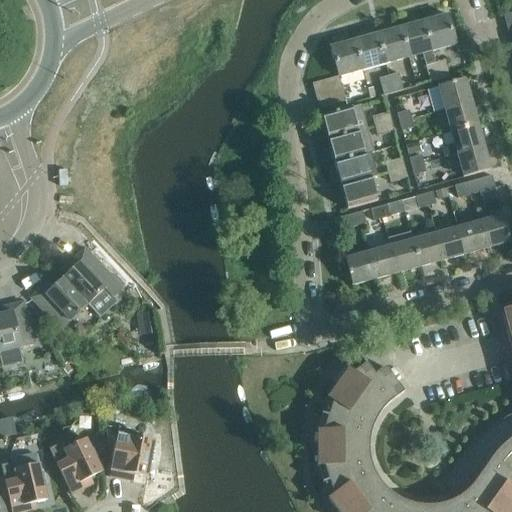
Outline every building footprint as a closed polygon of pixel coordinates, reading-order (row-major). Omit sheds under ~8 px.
[(511,13),(503,16),(506,26),(511,23),(511,13)] [(447,15),(423,22),(432,52),(455,46),(447,15)] [(415,24),(400,28),(408,59),(422,55),(425,66),(430,83),(440,80),(435,63),(432,52),(423,22),(415,24)] [(400,28),(376,35),(385,65),(408,59),(400,28)] [(376,35),(353,41),(361,71),(385,65),(376,35)] [(330,47),(338,77),(339,77),(361,71),(353,41),(331,47),(330,47)] [(435,63),(440,80),(449,77),(445,60),(435,63)] [(398,74),(388,77),(393,93),(403,90),(398,74)] [(338,77),(312,84),(316,96),(342,89),(339,77),(338,77)] [(393,93),(388,77),(379,79),(384,96),(393,93)] [(438,87),(444,110),(471,103),(465,79),(438,87)] [(342,89),(316,96),(319,109),(345,101),(342,89)] [(444,110),(450,133),(477,125),(471,103),(444,110)] [(321,117),(327,141),(367,129),(360,106),(321,117)] [(397,114),(399,122),(411,119),(409,111),(397,114)] [(372,118),(375,127),(391,122),(389,113),(372,118)] [(411,119),(399,122),(402,131),(414,128),(411,119)] [(391,122),(375,127),(378,137),(394,132),(391,122)] [(446,158),(457,155),(484,148),(477,125),(450,133),(454,145),(443,148),(446,158)] [(334,164),(371,153),(373,153),(367,129),(327,141),(334,164)] [(484,148),(457,155),(463,178),(490,171),(484,148)] [(340,187),(371,178),(377,177),(371,153),(334,164),(340,187)] [(409,159),(412,168),(424,164),(421,156),(409,159)] [(385,164),(388,174),(405,169),(402,159),(385,164)] [(424,164),(412,168),(414,176),(426,173),(424,164)] [(405,169),(388,174),(391,183),(407,178),(405,169)] [(492,176),(469,183),(472,194),(495,188),(492,176)] [(371,178),(340,187),(347,210),(377,202),(371,178)] [(472,194),(469,183),(454,187),(458,198),(472,194)] [(433,193),(424,196),(427,207),(436,204),(433,193)] [(427,207),(424,196),(416,198),(419,209),(427,207)] [(388,206),(379,208),(382,219),(391,217),(388,206)] [(382,219),(379,208),(371,210),(374,222),(382,219)] [(359,226),(356,214),(333,221),(336,232),(359,226)] [(502,216),(480,222),(488,249),(510,243),(502,216)] [(480,222),(458,228),(465,255),(488,249),(480,222)] [(458,228),(435,235),(443,261),(465,255),(458,228)] [(387,236),(390,247),(397,274),(420,268),(413,241),(401,244),(398,233),(387,236)] [(435,235),(413,241),(420,268),(443,261),(435,235)] [(390,247),(367,253),(375,280),(397,274),(390,247)] [(79,263),(62,279),(87,306),(104,290),(115,301),(125,292),(85,249),(72,260),(73,261),(75,259),(79,263)] [(375,280),(367,253),(344,260),(351,286),(375,280)] [(87,306),(62,279),(45,295),(41,290),(43,288),(31,299),(60,331),(87,306)] [(11,313),(0,315),(0,352),(33,345),(26,314),(23,303),(7,306),(7,307),(10,306),(11,313)] [(477,443),(475,446),(510,472),(511,469),(511,309),(503,312),(511,342),(511,414),(508,417),(497,424),(486,433),(477,443)] [(155,332),(153,314),(145,315),(142,318),(144,331),(148,333),(155,332)] [(348,370),(337,385),(379,415),(383,410),(387,406),(392,402),(374,377),(365,364),(364,365),(365,365),(352,374),(348,371),(349,371),(348,370)] [(377,375),(374,377),(392,402),(393,401),(403,393),(385,368),(383,369),(384,370),(382,371),(381,371),(380,371),(381,372),(378,374),(377,373),(376,374),(377,375)] [(321,415),(371,431),(373,425),(376,420),(379,415),(337,385),(327,399),(328,400),(332,402),(328,417),(321,415)] [(317,431),(317,450),(368,449),(369,443),(369,437),(371,431),(321,415),(321,416),(328,418),(323,432),(318,432),(318,431),(317,431)] [(107,438),(107,437),(110,437),(113,438),(116,438),(109,477),(125,481),(125,480),(122,479),(124,473),(147,477),(150,463),(152,464),(155,452),(152,452),(154,441),(131,437),(132,430),(118,427),(118,429),(114,428),(109,428),(105,428),(107,438)] [(49,450),(71,495),(86,488),(86,487),(83,488),(80,483),(102,472),(95,459),(98,458),(93,448),(90,449),(86,439),(65,450),(61,443),(49,450)] [(475,446),(462,463),(511,508),(511,473),(510,472),(475,446)] [(322,483),(322,484),(372,467),(370,461),(369,455),(368,449),(317,450),(317,467),(318,467),(323,467),(328,481),(322,483)] [(12,461),(13,463),(0,466),(11,511),(28,511),(26,511),(24,506),(47,500),(44,486),(47,485),(44,474),(41,475),(39,465),(38,465),(36,455),(31,454),(17,458),(12,461)] [(449,480),(461,496),(473,511),(511,511),(511,508),(462,463),(456,472),(452,476),(449,479),(444,482),(445,483),(447,482),(449,480)] [(328,499),(336,511),(341,511),(380,483),(377,478),(374,473),(372,467),(322,484),(328,482),(333,496),(329,499),(328,499)] [(381,511),(393,496),(388,492),(384,488),(380,483),(341,511),(381,511)] [(407,511),(409,505),(404,502),(398,500),(393,497),(394,496),(393,496),(381,511),(407,511)] [(452,502),(445,504),(447,511),(473,511),(461,496),(457,499),(452,502)]
